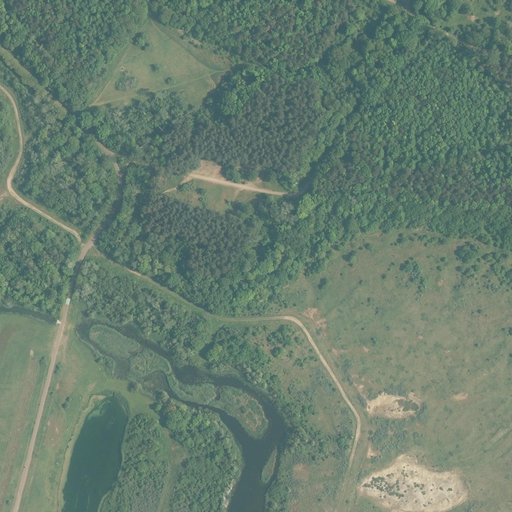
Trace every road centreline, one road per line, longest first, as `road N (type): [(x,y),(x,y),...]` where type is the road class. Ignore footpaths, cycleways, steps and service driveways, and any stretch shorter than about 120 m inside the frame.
road 1 (track): [(216,315),(293,318),(304,328),(359,424),(337,511)]
road 2 (unknown): [(511,76),(466,70),(427,45),(401,0)]
